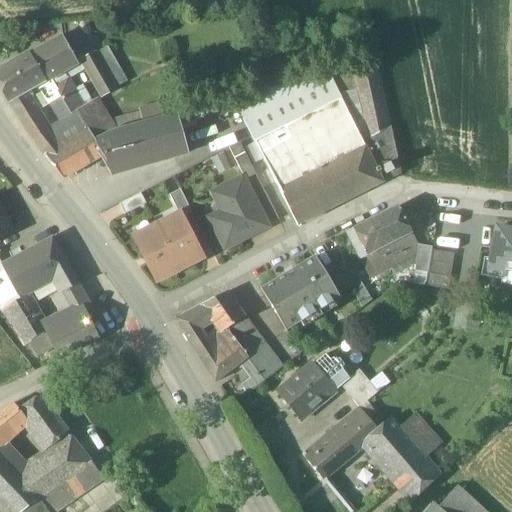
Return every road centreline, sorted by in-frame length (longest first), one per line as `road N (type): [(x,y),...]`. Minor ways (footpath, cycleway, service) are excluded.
road 1 (residential): [(511,203),(398,196),(173,307),(150,330)]
road 2 (tertiary): [(150,330),(0,115)]
road 3 (tertiary): [(265,511),(150,330)]
road 4 (residential): [(150,330),(0,404)]
